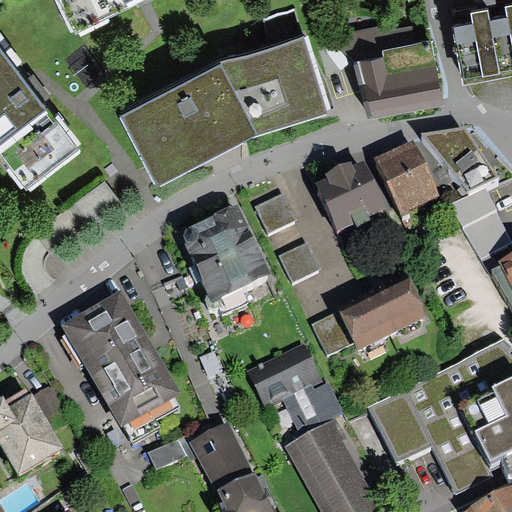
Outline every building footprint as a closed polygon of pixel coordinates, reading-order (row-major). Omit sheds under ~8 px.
[(55,0),(75,37),(147,1),(148,0),(55,0)] [(472,25),(455,28),(466,84),(511,75),(511,4),(505,6),(508,19),(490,23),(487,9),(470,13),(472,25)] [(109,108),(148,189),(249,138),(329,116),(304,26),(210,56),(109,108)] [(378,29),(332,38),(356,60),(367,118),(442,103),(434,63),(430,41),(413,45),(410,28),(379,34),(378,29)] [(0,48),(0,150),(27,183),(77,142),(33,88),(0,48)] [(466,128),(421,138),(470,197),(485,189),(498,182),(466,128)] [(414,141),(375,160),(403,217),(442,199),(414,141)] [(329,178),(315,184),(339,232),(389,208),(364,159),(354,164),(351,159),(326,172),(329,178)] [(123,203),(104,179),(39,230),(58,253),(123,203)] [(470,197),(451,207),(464,231),(497,214),(485,189),(470,197)] [(295,222),(284,199),(258,212),(269,235),(295,222)] [(271,272),(238,204),(188,229),(186,235),(188,240),(185,241),(208,294),(206,300),(210,307),(214,309),(219,307),(222,313),(248,300),(241,286),(271,272)] [(511,243),(497,214),(464,231),(480,263),(511,246),(511,243)] [(308,245),(279,259),(291,285),(321,271),(308,245)] [(511,260),(499,267),(511,292),(511,260)] [(428,316),(411,279),(342,313),(356,341),(360,349),(428,316)] [(177,390),(121,293),(63,327),(131,444),(158,428),(152,418),(177,403),(171,393),(177,390)] [(327,355),(356,341),(342,313),(341,311),(312,324),(327,355)] [(511,349),(504,341),(406,393),(434,451),(456,497),(494,479),(491,473),(502,468),(510,484),(511,482),(511,349)] [(323,384),(303,344),(246,372),(267,412),(286,403),(323,384)] [(323,384),(286,403),(303,437),(332,421),(343,416),(326,382),(323,384)] [(51,385),(33,397),(47,419),(65,408),(51,385)] [(0,396),(0,442),(19,473),(63,445),(47,419),(33,397),(30,392),(9,405),(3,395),(0,396)] [(406,393),(369,410),(397,469),(403,466),(434,451),(406,393)] [(303,437),(287,445),(322,511),(380,511),(332,421),(303,437)] [(275,511),(229,423),(190,443),(221,501),(218,503),(222,511),(275,511)] [(180,439),(149,453),(157,469),(187,455),(180,439)] [(489,511),(511,511),(511,503),(510,500),(489,511)]
